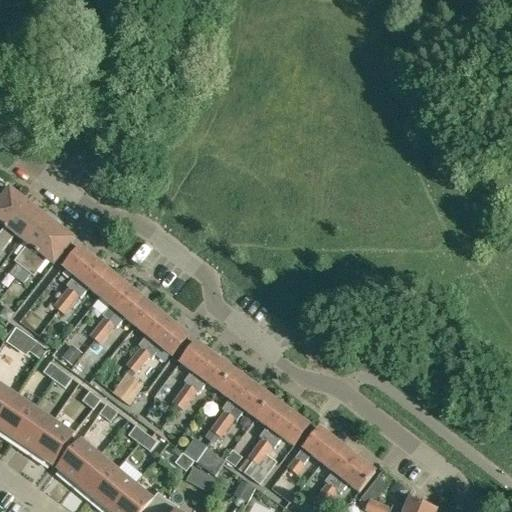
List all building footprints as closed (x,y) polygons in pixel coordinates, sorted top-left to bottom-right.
[(0,195),(0,222),(6,228),(25,202),(10,190),(3,199),(0,195)] [(41,215),(25,202),(6,228),(0,235),(0,250),(2,252),(15,235),(21,239),(41,215)] [(15,278),(23,269),(56,227),(41,215),(21,239),(28,245),(14,262),(17,265),(10,274),(15,278)] [(56,227),(23,269),(15,278),(23,284),(30,275),(33,277),(47,259),(54,265),(74,241),(56,227)] [(57,310),(81,282),(97,262),(80,247),(63,267),(74,277),(66,287),(68,289),(54,307),(57,310)] [(115,277),(97,262),(81,282),(57,310),(64,316),(79,297),(80,299),(88,289),(99,297),(115,277)] [(134,292),(115,277),(99,297),(110,307),(102,317),(104,319),(89,337),(95,341),(117,312),(134,292)] [(135,327),(152,307),(134,292),(117,312),(95,341),(86,351),(94,357),(102,347),(99,346),(115,327),(117,328),(125,319),(135,327)] [(170,322),(152,307),(135,327),(147,337),(138,347),(141,349),(126,367),(130,370),(170,322)] [(153,358),(160,349),(172,358),(189,338),(170,322),(130,370),(136,375),(151,357),(153,358)] [(27,355),(29,353),(36,343),(16,329),(7,342),(27,355)] [(36,343),(29,353),(40,361),(47,352),(36,343)] [(179,364),(191,373),(184,383),(186,385),(172,404),(177,408),(214,357),(195,343),(179,364)] [(72,346),(62,358),(72,366),(82,354),(72,346)] [(214,357),(177,408),(183,412),(197,393),(199,394),(206,384),(217,392),(233,371),(214,357)] [(43,374),(54,382),(61,372),(50,364),(43,374)] [(211,442),(236,406),(252,385),(233,371),(217,392),(229,401),(221,411),(224,413),(205,438),(211,442)] [(72,380),(61,372),(54,382),(65,390),(72,380)] [(124,379),(112,394),(129,407),(139,393),(140,392),(124,379)] [(252,385),(236,406),(211,442),(216,446),(235,420),(237,422),(244,412),(255,420),(271,399),(252,385)] [(0,420),(16,397),(0,386),(0,420)] [(82,403),(86,406),(93,411),(100,401),(89,393),(82,403)] [(35,410),(16,397),(0,420),(0,437),(5,441),(8,437),(12,440),(14,441),(35,410)] [(261,440),(247,459),(252,462),(244,474),(245,475),(290,413),(271,399),(255,420),(266,428),(259,438),(261,440)] [(107,406),(99,415),(110,423),(117,414),(107,406)] [(17,449),(30,458),(54,423),(35,410),(14,441),(15,443),(16,442),(20,445),(17,449)] [(274,449),(281,439),(295,449),(310,428),(290,413),(245,475),(260,486),(277,463),(266,455),(272,448),(274,449)] [(54,423),(30,458),(43,467),(45,463),(50,466),(49,466),(52,467),(73,436),(54,423)] [(128,437),(139,445),(146,435),(135,427),(128,437)] [(319,430),(303,451),(288,470),(298,477),(305,467),(303,466),(310,457),(321,465),(337,444),(319,430)] [(146,435),(139,445),(150,453),(157,443),(146,435)] [(60,480),(72,490),(99,457),(81,442),(57,471),(59,473),(60,473),(63,476),(60,480)] [(200,444),(189,460),(196,465),(207,449),(200,444)] [(356,458),(337,444),(321,465),(332,473),(324,483),(326,485),(312,503),(318,507),(339,479),(356,458)] [(193,463),(185,457),(182,454),(175,464),(178,467),(185,473),(193,463)] [(117,471),(99,457),(72,490),(84,500),(87,496),(91,499),(93,501),(117,471)] [(356,458),(339,479),(318,507),(323,511),(338,493),(340,495),(347,485),(359,495),(375,474),(356,458)] [(193,487),(201,473),(192,468),(185,482),(193,487)] [(95,509),(98,511),(112,511),(135,486),(117,471),(93,501),(94,502),(95,502),(99,505),(95,509)] [(437,511),(410,500),(405,511),(404,511),(392,507),(391,509),(375,502),(388,485),(378,478),(360,500),(367,505),(381,511),(437,511)] [(254,489),(241,482),(233,497),(246,504),(254,489)] [(160,511),(167,502),(157,494),(152,501),(135,486),(112,511),(160,511)] [(176,511),(178,508),(167,502),(160,511),(176,511)]
